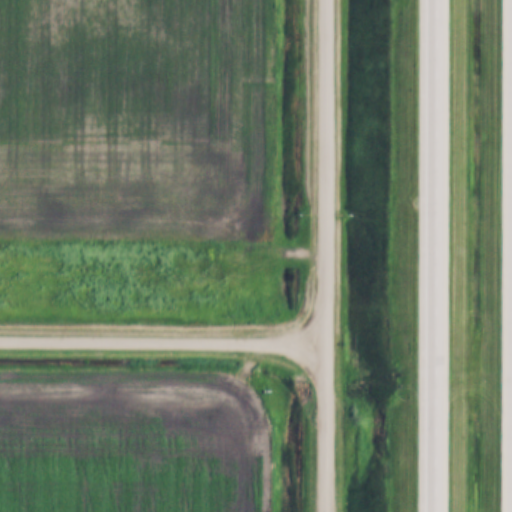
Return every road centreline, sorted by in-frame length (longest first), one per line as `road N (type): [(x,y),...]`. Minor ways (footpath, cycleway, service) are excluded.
road 1 (motorway): [(435,0),(434,511)]
road 2 (residential): [(324,0),(323,511)]
road 3 (residential): [(323,344),(0,340)]
